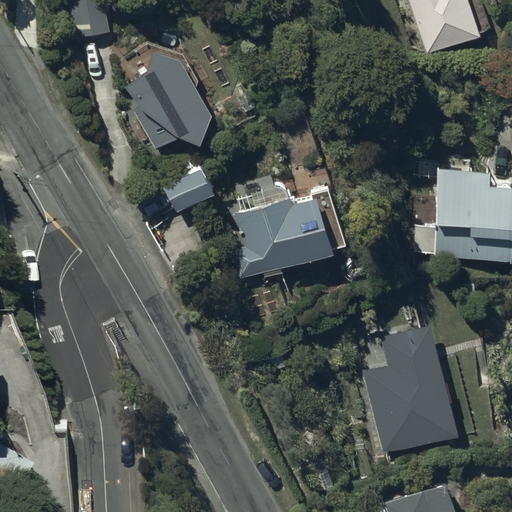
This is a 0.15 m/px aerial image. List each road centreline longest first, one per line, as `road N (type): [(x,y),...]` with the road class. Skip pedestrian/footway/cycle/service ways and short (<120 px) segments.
road 1 (residential): [(255,511),(97,226)]
road 2 (residential): [(107,511),(95,396),(59,286),(62,267),(97,226)]
road 3 (residential): [(97,226),(0,60)]
